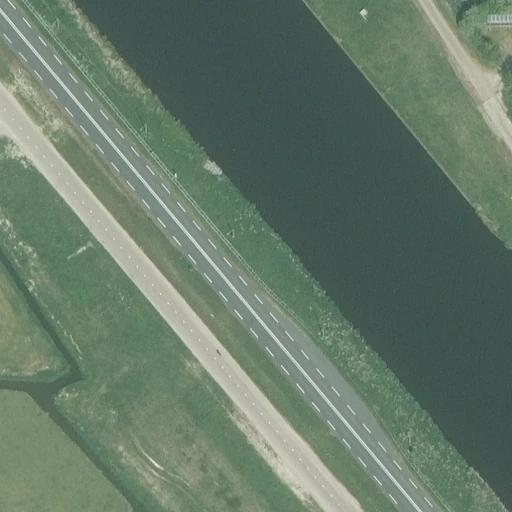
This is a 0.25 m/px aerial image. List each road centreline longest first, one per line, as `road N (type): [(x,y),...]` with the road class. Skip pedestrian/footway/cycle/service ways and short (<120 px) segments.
road 1 (primary): [(419,511),(0,13)]
road 2 (unclassified): [(344,511),(0,109)]
road 3 (unclassified): [(511,137),(423,0)]
